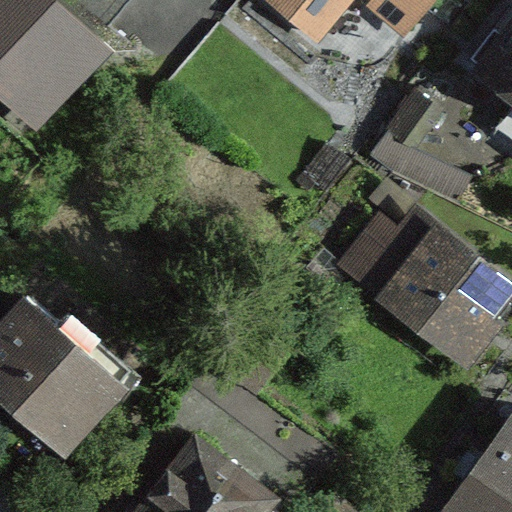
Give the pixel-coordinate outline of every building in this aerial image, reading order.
[(132,34),(92,0),(0,0),(0,74),(54,122),(132,34)] [(373,0),(406,26),(427,0),(280,0),(320,32),(345,0),(373,0)] [(511,0),(472,53),(511,83),(511,0)] [(473,169),(417,142),(447,98),(418,78),(367,153),(388,167),(396,173),(454,201),(473,169)] [(327,183),(349,152),(323,133),(293,175),(308,186),(316,175),(327,183)] [(469,356),(505,311),(493,301),(511,276),(511,265),(396,173),(388,167),(367,193),(378,203),(339,252),(469,356)] [(0,320),(0,377),(83,445),(124,395),(131,401),(159,366),(81,302),(74,310),(35,278),(0,320)] [(511,511),(511,414),(444,509),(448,511),(511,511)] [(272,511),(295,482),(208,418),(138,511),(272,511)]
